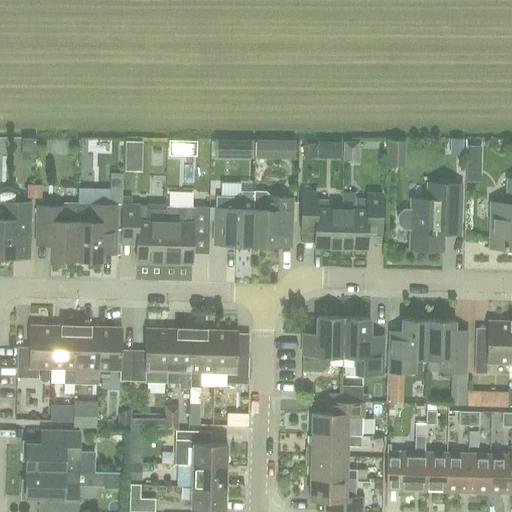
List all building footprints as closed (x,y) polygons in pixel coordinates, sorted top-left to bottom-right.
[(35,160),(36,139),(21,139),(21,159),(35,160)] [(214,158),(253,159),(253,139),(215,139),(214,158)] [(257,159),(294,159),(295,140),(257,140),(257,159)] [(344,141),(343,164),(359,164),(359,141),(344,141)] [(317,157),(341,158),(341,143),(317,142),(317,157)] [(313,143),(301,146),(305,160),(317,157),(313,143)] [(511,178),(508,178),(508,202),(492,202),(490,248),(506,248),(508,252),(511,251),(511,178)] [(411,228),(411,249),(443,250),(444,222),(460,222),(461,184),(429,183),(429,199),(412,199),(412,209),(404,209),(398,214),(398,222),(404,228),(411,228)] [(27,184),(26,198),(41,198),(42,185),(27,184)] [(215,244),(253,245),(254,209),(254,191),(242,190),(242,196),(216,196),(215,244)] [(254,191),(254,209),(253,245),(291,246),(292,198),(272,197),(266,191),(254,191)] [(341,247),(342,209),(328,208),(328,199),(316,199),(317,192),(302,191),(301,226),(315,226),(315,246),(341,247)] [(342,209),(341,247),(367,248),(367,228),(381,228),(382,194),(368,193),(368,198),(356,198),(355,209),(342,209)] [(0,256),(29,258),(30,203),(9,202),(3,207),(0,207),(0,256)] [(76,259),(78,204),(66,203),(66,207),(38,206),(37,244),(51,244),(50,258),(76,259)] [(78,204),(76,259),(102,260),(103,239),(106,236),(117,236),(118,205),(78,204)] [(164,261),(165,221),(148,221),(148,205),(122,204),(121,243),(137,244),(136,261),(164,261)] [(166,205),(165,221),(164,261),(192,262),(192,252),(208,253),(210,207),(166,205)] [(343,356),(344,317),(318,316),(317,334),(303,333),(302,371),(322,372),(330,365),(330,355),(343,356)] [(344,317),(343,356),(356,356),(355,372),(383,373),(383,335),(370,335),(370,318),(344,317)] [(428,358),(429,319),(403,319),(402,344),(389,344),(388,372),(415,373),(416,358),(428,358)] [(429,319),(428,358),(440,358),(439,372),(451,372),(466,372),(467,346),(454,346),(455,320),(429,319)] [(509,362),(510,322),(488,321),(487,342),(476,342),(475,373),(487,373),(487,362),(509,362)] [(51,367),(52,326),(30,326),(30,347),(18,347),(17,377),(38,378),(39,367),(51,367)] [(52,326),(51,367),(65,367),(65,383),(74,383),(76,327),(52,326)] [(76,327),(74,383),(84,384),(85,368),(98,368),(99,328),(76,327)] [(99,328),(98,368),(120,369),(120,380),(133,380),(133,350),(121,349),(122,328),(99,328)] [(133,350),(133,380),(145,381),(145,382),(167,382),(167,370),(168,329),(146,329),(145,350),(133,350)] [(168,329),(167,370),(181,371),(181,386),(190,387),(192,330),(168,329)] [(215,331),(192,330),(190,387),(200,387),(201,371),(214,371),(215,331)] [(238,331),(215,331),(214,371),(227,372),(227,383),(248,383),(249,353),(237,353),(238,331)] [(468,373),(466,372),(451,372),(450,404),(467,405),(467,391),(468,373)] [(467,391),(467,405),(507,406),(508,393),(467,391)] [(312,412),(312,434),(348,435),(348,415),(361,416),(362,402),(328,401),(327,412),(312,412)] [(200,404),(189,404),(188,425),(200,425),(200,404)] [(164,430),(176,430),(178,430),(179,406),(165,405),(164,430)] [(436,424),(437,410),(426,410),(426,424),(436,424)] [(469,425),(470,411),(459,411),(459,425),(469,425)] [(470,411),(469,425),(479,425),(480,411),(470,411)] [(511,426),(511,412),(503,412),(502,426),(511,426)] [(248,426),(248,415),(228,415),(228,426),(248,426)] [(176,430),(175,446),(175,464),(192,464),(227,465),(227,443),(211,443),(211,431),(178,430),(176,430)] [(26,470),(78,471),(79,431),(52,431),(51,445),(32,444),(32,441),(23,441),(23,460),(27,460),(26,470)] [(347,456),(347,446),(360,446),(360,435),(348,435),(312,434),(311,446),(307,446),(307,455),(347,456)] [(387,444),(387,477),(386,488),(424,490),(425,452),(426,435),(415,435),(415,452),(402,451),(402,450),(391,450),(391,444),(387,444)] [(490,454),(489,491),(510,492),(511,446),(511,454),(490,454)] [(425,452),(424,490),(446,490),(447,453),(425,452)] [(468,453),(447,453),(446,490),(467,491),(468,453)] [(490,454),(468,453),(467,491),(489,491),(490,454)] [(347,456),(307,455),(307,464),(311,464),(310,477),(346,478),(355,478),(356,469),(347,469),(347,456)] [(227,465),(192,464),(191,486),(226,487),(227,465)] [(158,466),(158,477),(179,478),(180,467),(158,466)] [(49,511),(77,511),(78,471),(26,470),(26,480),(22,480),(22,499),(31,499),(31,496),(38,496),(38,510),(49,511)] [(355,496),(355,478),(346,478),(310,477),(310,499),(325,500),(325,511),(363,511),(363,496),(355,496)] [(141,485),(130,484),(129,511),(155,511),(155,498),(140,498),(141,485)] [(226,487),(191,486),(191,508),(225,509),(226,487)]
